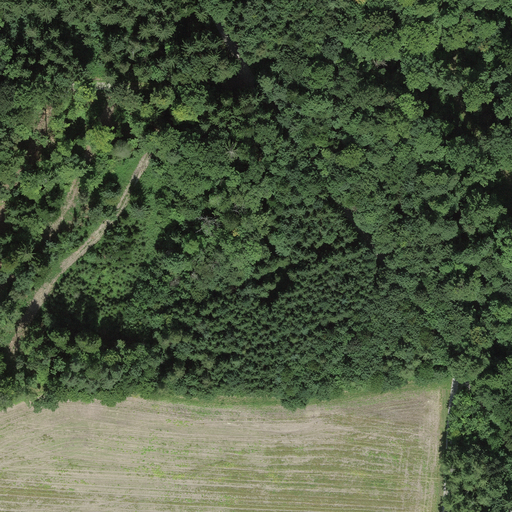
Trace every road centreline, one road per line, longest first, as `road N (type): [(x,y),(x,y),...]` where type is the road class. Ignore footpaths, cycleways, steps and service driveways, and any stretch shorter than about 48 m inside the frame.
road 1 (track): [(473,388),(250,78),(207,0)]
road 2 (track): [(250,78),(231,86),(5,86)]
road 3 (track): [(511,177),(473,134),(451,83),(457,41),(498,0)]
road 4 (track): [(445,511),(459,367)]
road 5 (track): [(250,78),(323,37),(339,0)]
